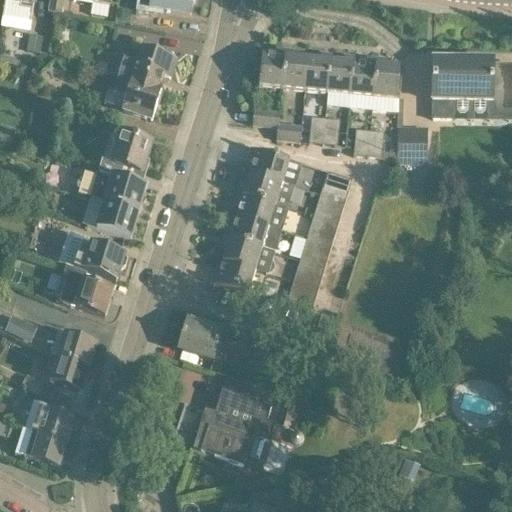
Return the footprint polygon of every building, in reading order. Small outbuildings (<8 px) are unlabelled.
[(5,0),(2,20),(31,25),(34,0),(5,0)] [(65,0),(50,0),(48,15),(62,17),(65,0)] [(71,0),(71,5),(109,11),(110,0),(71,0)] [(137,0),(136,14),(163,18),(163,15),(189,20),(192,0),(137,0)] [(41,57),(43,40),(29,38),(26,55),(41,57)] [(119,80),(161,94),(161,93),(159,93),(163,81),(170,83),(175,65),(162,60),(164,54),(148,49),(147,54),(141,52),(137,66),(124,63),(119,80)] [(281,94),(285,55),(275,54),(274,60),(262,59),(258,92),(281,94)] [(304,96),(308,63),(296,62),(297,56),(285,55),(281,94),(304,96)] [(331,65),(332,59),(320,58),(320,64),(308,63),(304,96),(327,98),(331,65)] [(353,68),(354,68),(354,62),(343,61),(342,67),(331,65),(327,98),(350,101),(353,68)] [(374,103),(377,64),(366,63),(365,69),(354,68),(353,68),(350,101),(351,101),(374,103)] [(377,64),(374,103),(396,105),(399,72),(387,71),(387,65),(377,64)] [(433,64),(432,84),(431,123),(452,123),(452,119),(452,105),(495,105),(495,120),(511,120),(511,69),(493,69),(493,65),(433,64)] [(151,124),(161,94),(119,80),(114,97),(126,101),(122,115),(151,124)] [(277,128),(279,129),(280,118),(253,115),(252,131),(277,133),(277,128)] [(323,149),(325,124),(318,123),(311,122),(309,147),(323,149)] [(325,124),(323,149),(337,150),(339,125),(325,124)] [(301,131),(279,129),(277,128),(277,133),(276,145),(300,148),(301,131)] [(427,133),(399,132),(398,169),(427,170),(427,133)] [(367,162),(370,135),(362,135),(356,134),(353,160),(367,162)] [(381,163),(383,156),(382,156),(384,137),(370,135),(367,162),(381,163)] [(98,177),(138,189),(151,149),(118,139),(110,166),(102,164),(98,177)] [(250,178),(283,188),(290,166),(251,154),(248,164),(253,166),(250,178)] [(146,191),(138,189),(98,177),(94,190),(82,187),(78,200),(89,203),(103,208),(138,218),(146,191)] [(323,190),(348,197),(352,185),(327,177),(323,190)] [(287,212),(294,191),(283,188),(250,178),(246,189),(240,187),(237,198),(276,210),(289,214),(289,213),(287,212)] [(344,211),(348,197),(323,190),(319,203),(344,211)] [(236,222),(269,232),(276,210),(237,198),(234,208),(240,210),(236,222)] [(339,224),(344,211),(319,203),(315,217),(339,224)] [(130,245),(138,218),(103,208),(96,233),(95,235),(130,245)] [(335,237),(339,224),(315,217),(311,230),(335,237)] [(275,258),(282,236),(269,232),(236,222),(233,233),(227,232),(224,242),(262,254),(275,258)] [(331,251),(335,237),(311,230),(307,243),(331,251)] [(66,272),(86,278),(115,287),(124,261),(103,254),(104,248),(74,239),(73,240),(67,238),(58,268),(66,271),(66,272)] [(223,265),(255,275),(262,254),(224,242),(220,252),(226,254),(223,265)] [(327,264),(331,251),(307,243),(303,256),(327,264)] [(323,277),(327,264),(303,256),(299,270),(323,277)] [(248,298),(255,275),(223,265),(219,277),(213,275),(210,286),(248,298)] [(319,291),(323,277),(299,270),(296,279),(295,283),(319,291)] [(83,286),(86,278),(66,272),(64,280),(68,281),(60,308),(104,322),(113,295),(83,286)] [(315,304),(319,291),(295,283),(290,296),(315,304)] [(311,317),(315,304),(290,296),(289,301),(286,309),(311,317)] [(0,337),(37,355),(46,337),(1,316),(0,318),(0,337)] [(414,352),(321,323),(312,352),(328,357),(327,359),(405,383),(414,352)] [(247,335),(242,334),(223,328),(221,336),(187,325),(179,354),(215,365),(221,345),(242,351),(247,335)] [(58,338),(57,342),(51,360),(88,372),(95,350),(58,338)] [(47,373),(52,375),(48,387),(81,398),(88,372),(51,360),(47,373)] [(41,401),(47,389),(27,379),(21,391),(41,401)] [(286,399),(246,387),(227,381),(210,432),(208,432),(200,457),(252,473),(261,475),(277,427),(267,424),(271,411),(281,413),(286,399)] [(31,437),(65,447),(73,423),(41,413),(42,411),(39,410),(31,437)] [(58,471),(65,447),(31,437),(24,461),(58,471)] [(386,479),(384,462),(369,464),(372,481),(386,479)]
